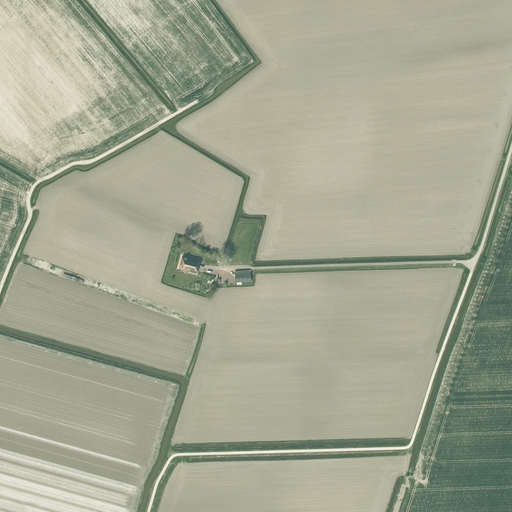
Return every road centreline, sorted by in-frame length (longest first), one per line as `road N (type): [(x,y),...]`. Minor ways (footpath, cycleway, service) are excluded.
road 1 (track): [(0,289),(36,183),(197,101)]
road 2 (unclassified): [(473,262),(511,145)]
